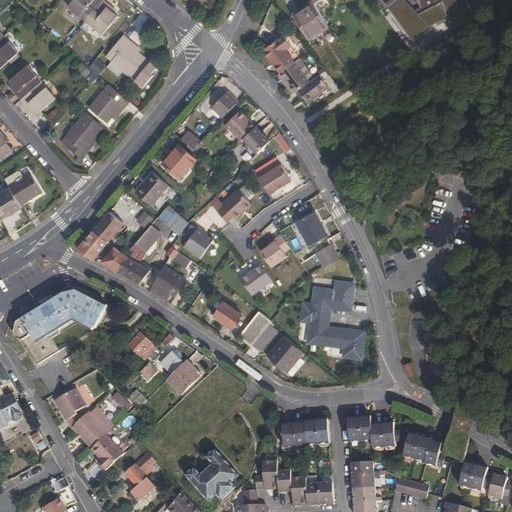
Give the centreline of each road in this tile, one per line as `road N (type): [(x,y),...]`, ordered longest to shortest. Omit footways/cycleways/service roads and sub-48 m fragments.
road 1 (tertiary): [(54,245),(289,396),(338,396)]
road 2 (tertiary): [(396,389),(368,261),(324,180)]
road 3 (tertiary): [(92,202),(214,50)]
road 4 (unknown): [(294,133),(442,32)]
road 5 (tertiary): [(324,180),(294,133),(214,50)]
road 6 (residential): [(0,338),(71,461)]
road 7 (residential): [(0,98),(92,202)]
road 8 (tertiary): [(396,389),(511,459)]
